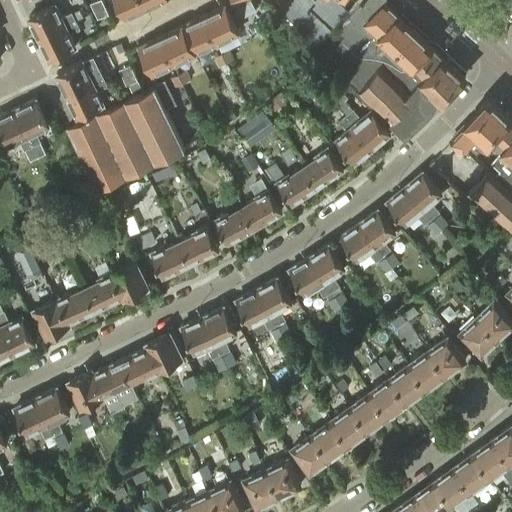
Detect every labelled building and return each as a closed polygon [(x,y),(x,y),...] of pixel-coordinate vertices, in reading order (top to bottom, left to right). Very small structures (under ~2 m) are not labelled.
[(93,11),(104,5),(101,0),(96,0),(89,3),(93,11)] [(115,0),(124,17),(146,6),(142,0),(115,0)] [(256,10),(251,0),(243,0),(242,1),(234,4),(240,17),(256,10)] [(294,25),(316,0),(288,0),(278,11),(294,25)] [(316,0),(294,25),(316,46),(347,11),(340,5),(344,0),(316,0)] [(344,0),(340,5),(347,11),(357,0),(344,0)] [(406,73),(432,43),(385,0),(366,0),(350,19),(351,20),(406,73)] [(28,15),(38,37),(76,19),(72,10),(61,15),(55,2),(28,15)] [(108,13),(104,5),(93,11),(97,18),(108,13)] [(202,16),(214,42),(236,31),(224,5),(202,16)] [(181,26),(193,52),(214,42),(202,16),(181,26)] [(80,27),(76,19),(38,37),(49,58),(76,45),(70,32),(80,27)] [(465,72),(432,43),(406,73),(351,20),(318,57),(405,135),(424,118),(465,72)] [(193,52),(181,26),(160,36),(172,62),(193,52)] [(150,72),(172,62),(160,36),(138,46),(150,72)] [(221,52),(226,61),(233,58),(229,48),(221,52)] [(226,61),(221,52),(214,55),(218,64),(226,61)] [(55,71),(66,94),(103,75),(99,67),(89,72),(82,58),(55,71)] [(128,83),(134,94),(143,90),(130,65),(131,64),(131,63),(118,69),(126,84),(128,83)] [(186,69),(178,73),(183,82),(184,85),(191,82),(189,78),(190,78),(186,69)] [(183,82),(178,73),(171,76),(175,85),(183,82)] [(108,84),(103,75),(66,94),(77,116),(104,103),(97,89),(108,84)] [(134,94),(79,121),(66,127),(96,189),(185,146),(154,84),(143,90),(134,94)] [(339,107),(344,102),(347,99),(343,94),(343,95),(338,88),(333,92),(338,99),(335,101),(339,107)] [(484,144),(490,137),(490,136),(510,114),(490,95),(452,139),(464,150),(469,146),(476,152),(484,144)] [(36,98),(15,108),(32,144),(37,153),(44,149),(40,141),(41,140),(35,129),(48,123),(36,98)] [(339,107),(345,115),(351,110),(344,102),(339,107)] [(15,108),(0,114),(0,132),(5,143),(18,137),(24,149),(25,148),(29,157),(37,153),(32,144),(15,108)] [(330,115),(336,121),(343,115),(338,108),(330,115)] [(351,110),(345,115),(372,146),(390,130),(372,109),(360,119),(352,109),(351,110)] [(490,137),(484,144),(485,145),(489,140),(499,148),(496,151),(511,164),(511,115),(510,114),(490,136),(490,137)] [(353,161),(372,146),(345,115),(339,120),(347,130),(336,140),(353,161)] [(247,140),(263,129),(254,117),(239,128),(247,140)] [(289,145),(280,152),(288,163),(297,156),(289,145)] [(303,165),(317,184),(342,166),(328,145),(317,153),(318,155),(303,165)] [(204,146),(197,151),(204,161),(211,156),(204,146)] [(241,158),(247,169),(256,163),(249,152),(241,158)] [(176,169),(173,162),(153,171),(157,179),(176,169)] [(291,202),(317,184),(303,165),(289,175),(288,173),(276,181),(291,202)] [(405,184),(423,205),(433,216),(440,210),(431,199),(441,190),(423,169),(405,184)] [(511,190),(501,181),(494,175),(488,169),(475,183),(467,191),(511,231),(511,190)] [(257,196),(243,205),(255,225),(281,208),(261,175),(249,183),(257,196)] [(405,221),(416,212),(425,223),(433,216),(423,205),(405,184),(387,200),(405,221)] [(228,241),(255,225),(243,205),(228,214),(226,212),(215,219),(228,241)] [(378,206),(359,220),(383,253),(390,247),(383,238),(395,229),(378,206)] [(441,212),(434,218),(443,227),(449,221),(441,212)] [(436,233),(443,227),(434,218),(428,223),(436,233)] [(383,253),(359,220),(339,234),(356,257),(367,250),(374,259),(383,253)] [(195,232),(180,239),(190,260),(218,247),(207,223),(194,229),(195,232)] [(33,232),(37,241),(48,235),(44,227),(33,232)] [(151,231),(136,238),(140,247),(155,240),(151,231)] [(106,234),(98,238),(103,250),(112,246),(106,234)] [(162,274),(190,260),(180,239),(165,247),(164,244),(151,251),(162,274)] [(329,241),(309,254),(342,306),(350,300),(332,273),(344,266),(329,241)] [(28,245),(17,250),(25,266),(36,261),(28,245)] [(393,250),(385,256),(392,267),(400,261),(393,250)] [(323,295),(325,294),(336,310),(342,306),(309,254),(288,267),(304,292),(316,284),(323,295)] [(386,271),(392,267),(385,256),(379,260),(386,271)] [(134,259),(111,270),(122,294),(124,297),(147,285),(134,259)] [(95,307),(122,294),(111,270),(99,276),(100,278),(85,286),(95,307)] [(455,274),(449,279),(458,288),(463,283),(455,274)] [(506,279),(500,274),(493,282),(499,287),(506,279)] [(277,275),(256,286),(277,323),(286,318),(279,306),(291,300),(277,275)] [(68,320),(95,307),(85,286),(70,293),(69,290),(57,296),(68,320)] [(268,328),(277,323),(256,286),(235,298),(249,323),(262,316),(268,328)] [(454,292),(447,299),(454,306),(461,299),(454,292)] [(69,323),(68,320),(57,296),(33,308),(46,335),(69,323)] [(477,315),(497,336),(511,321),(511,316),(494,298),(477,315)] [(224,303),(202,314),(221,352),(230,348),(224,336),(236,329),(224,303)] [(402,313),(408,319),(408,320),(419,311),(414,304),(402,313)] [(0,310),(0,321),(13,350),(35,340),(22,314),(9,320),(4,309),(0,310)] [(402,312),(401,312),(391,320),(397,328),(408,319),(402,313),(402,312)] [(221,352),(202,314),(181,324),(194,350),(206,344),(212,356),(221,352)] [(497,336),(477,315),(460,332),(480,353),(497,336)] [(278,324),(284,336),(291,332),(285,320),(278,324)] [(0,356),(13,350),(0,321),(0,356)] [(276,340),(284,336),(278,324),(270,329),(276,340)] [(145,345),(156,369),(182,357),(169,330),(144,342),(145,345)] [(447,334),(427,348),(445,373),(464,358),(447,334)] [(145,345),(120,357),(131,379),(145,372),(146,374),(156,369),(145,345)] [(425,386),(445,373),(427,348),(408,362),(425,386)] [(230,350),(222,354),(228,365),(236,361),(230,350)] [(222,354),(213,358),(219,369),(227,365),(222,354)] [(384,354),(377,359),(382,368),(389,363),(384,354)] [(120,357),(95,370),(106,393),(115,389),(115,387),(131,379),(120,357)] [(375,373),(382,368),(377,359),(370,364),(375,373)] [(408,362),(389,376),(406,400),(425,386),(408,362)] [(93,367),(68,379),(81,406),(106,393),(95,370),(93,367)] [(322,368),(311,375),(317,383),(327,376),(322,368)] [(193,372),(182,378),(186,386),(197,381),(193,372)] [(387,414),(406,400),(389,376),(369,390),(387,414)] [(57,385),(36,395),(54,433),(63,429),(57,417),(69,411),(57,385)] [(295,386),(284,392),(289,401),(300,394),(295,386)] [(387,414),(369,390),(350,404),(368,428),(387,414)] [(36,395),(14,405),(27,432),(40,425),(45,436),(52,433),(53,434),(54,433),(36,395)] [(281,395),(271,401),(276,410),(286,403),(281,395)] [(348,442),(368,428),(350,404),(331,418),(348,442)] [(78,415),(83,427),(84,426),(89,436),(97,432),(87,410),(78,415)] [(172,416),(177,427),(176,428),(181,439),(190,435),(180,413),(172,416)] [(329,456),(348,442),(331,418),(312,432),(329,456)] [(511,423),(492,437),(509,461),(510,460),(511,458),(511,423)] [(64,431),(56,435),(61,445),(69,442),(64,431)] [(329,456),(312,432),(292,446),(309,470),(329,456)] [(48,446),(56,442),(53,435),(45,439),(48,446)] [(492,437),(473,451),(490,475),(491,474),(497,482),(507,475),(511,482),(511,463),(510,460),(509,461),(492,437)] [(141,448),(133,452),(138,463),(146,459),(141,448)] [(261,458),(257,450),(249,453),(253,462),(261,458)] [(471,489),(490,475),(473,451),(453,465),(471,489)] [(287,456),(265,467),(278,494),(300,483),(287,456)] [(237,458),(230,461),(234,470),(241,466),(237,458)] [(199,469),(204,478),(211,474),(213,473),(208,462),(198,467),(199,469)] [(453,465),(434,479),(451,503),(471,489),(453,465)] [(256,504),(278,494),(265,467),(243,477),(256,504)] [(132,474),(136,481),(148,475),(144,468),(132,474)] [(199,469),(191,473),(195,481),(195,482),(204,478),(199,469)] [(228,511),(243,505),(230,478),(208,488),(219,511),(228,511)] [(428,511),(438,511),(451,503),(434,479),(415,493),(428,511)] [(192,511),(186,499),(174,505),(163,482),(154,486),(165,509),(166,511),(192,511)] [(124,484),(113,490),(117,498),(128,493),(124,484)] [(219,511),(208,488),(186,499),(192,511),(219,511)] [(428,511),(415,493),(396,507),(399,511),(428,511)]
